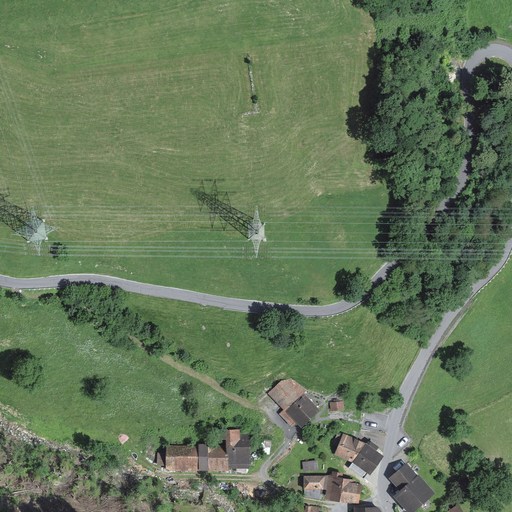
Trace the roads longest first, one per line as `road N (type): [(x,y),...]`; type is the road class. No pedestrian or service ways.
road 1 (unclassified): [(511,55),(498,48),(471,63),(462,177),(430,230),(346,306),(286,311),(114,283),(0,279)]
road 2 (unclassified): [(388,511),(383,478),(404,397),(444,324),(499,263),(511,225)]
